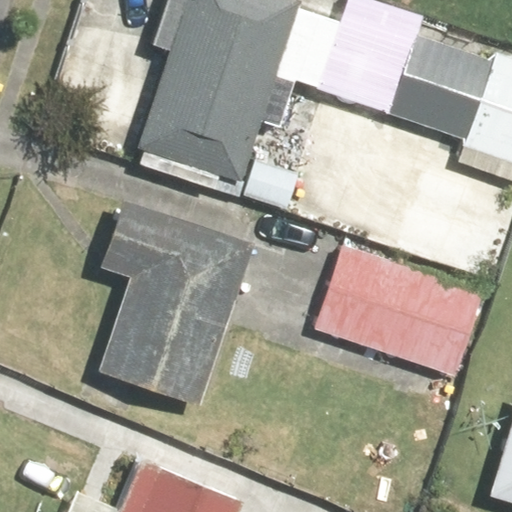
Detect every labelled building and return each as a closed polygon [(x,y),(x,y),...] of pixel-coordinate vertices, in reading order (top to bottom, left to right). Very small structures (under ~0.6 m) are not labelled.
[(183,0),(133,144),(234,179),(296,0),(183,0)] [(250,241),(117,197),(94,266),(123,275),(91,371),(195,405),(250,241)] [(474,287),(344,242),(313,330),(444,375),(474,287)] [(511,400),(484,494),(511,502),(511,400)] [(139,457),(116,511),(236,511),(242,499),(139,457)]
